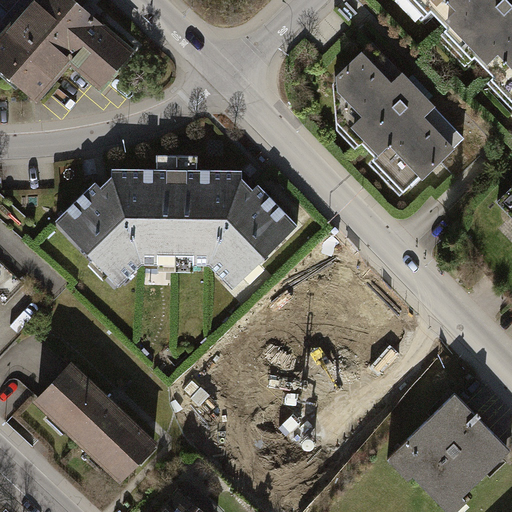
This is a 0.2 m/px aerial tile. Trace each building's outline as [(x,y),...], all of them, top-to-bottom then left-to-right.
[(135,47),(81,0),(20,0),(0,23),(0,71),(36,103),(74,59),(103,84),(135,47)] [(511,0),(409,0),(511,106),(511,0)] [(376,44),(336,75),(341,129),(402,192),(461,138),(376,44)] [(103,160),(48,214),(115,281),(138,259),(209,261),(232,287),(301,222),(243,164),(202,162),(201,150),(152,149),(152,163),(103,160)] [(511,196),(495,213),(511,230),(511,196)] [(406,323),(334,251),(294,291),(365,363),(406,323)] [(0,297),(20,287),(0,252),(0,297)] [(253,333),(213,373),(284,446),(325,407),(253,333)] [(70,355),(30,397),(117,481),(157,439),(70,355)] [(450,511),(511,452),(511,445),(457,389),(392,452),(450,511)] [(210,511),(217,504),(188,478),(157,511),(210,511)]
